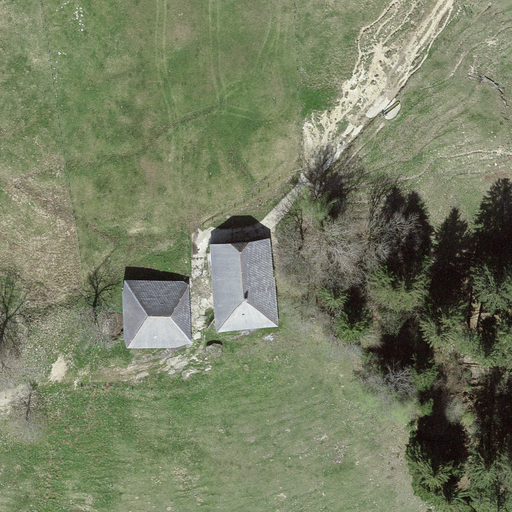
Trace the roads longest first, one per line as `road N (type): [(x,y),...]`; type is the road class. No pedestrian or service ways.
road 1 (track): [(181,359),(198,342),(196,232),(274,210),(388,86),(449,0)]
road 2 (track): [(181,359),(129,378),(55,375),(0,400)]
